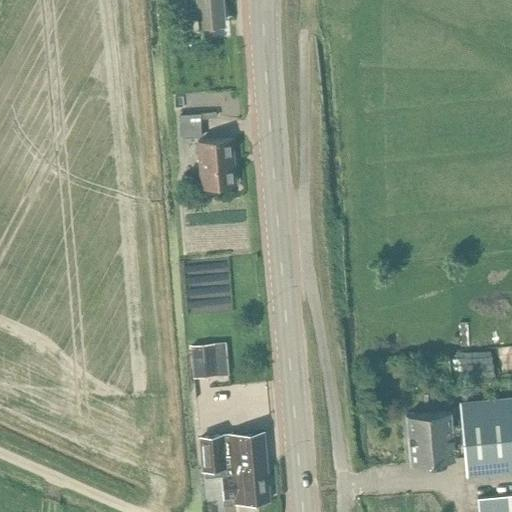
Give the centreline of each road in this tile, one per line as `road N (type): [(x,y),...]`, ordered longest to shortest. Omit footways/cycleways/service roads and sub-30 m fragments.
road 1 (tertiary): [(302,511),(261,0)]
road 2 (track): [(278,247),(302,191),(303,31)]
road 3 (track): [(132,511),(0,454)]
